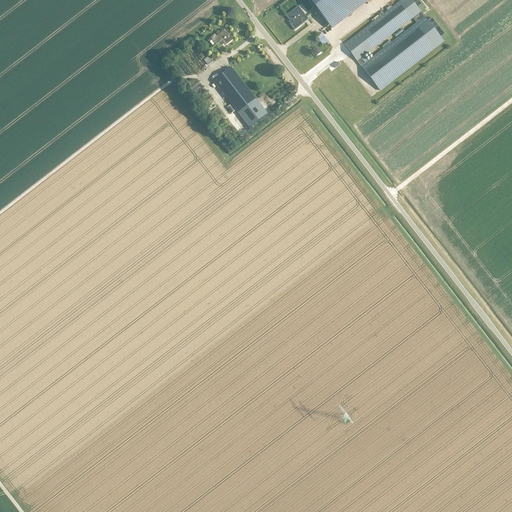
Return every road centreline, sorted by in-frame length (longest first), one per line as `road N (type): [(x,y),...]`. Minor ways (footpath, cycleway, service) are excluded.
road 1 (unclassified): [(511,351),(236,0)]
road 2 (unknown): [(303,85),(335,51),(337,31),(381,0)]
